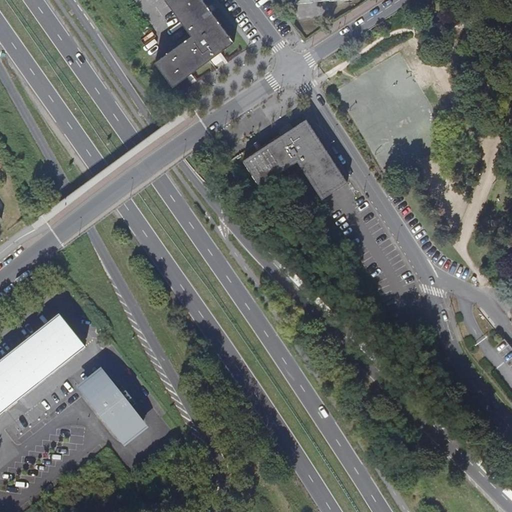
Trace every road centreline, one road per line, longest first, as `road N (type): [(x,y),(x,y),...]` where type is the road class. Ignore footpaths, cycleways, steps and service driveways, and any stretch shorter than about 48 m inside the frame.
road 1 (primary): [(510,511),(259,257),(150,127),(65,0)]
road 2 (primary): [(380,511),(31,0)]
road 3 (primary): [(0,30),(328,511)]
road 4 (primary): [(0,69),(211,452),(222,482),(217,511)]
road 5 (residential): [(294,69),(428,275),(465,380),(511,434)]
road 6 (residential): [(0,281),(206,125),(294,69)]
road 7 (residential): [(294,69),(401,0)]
